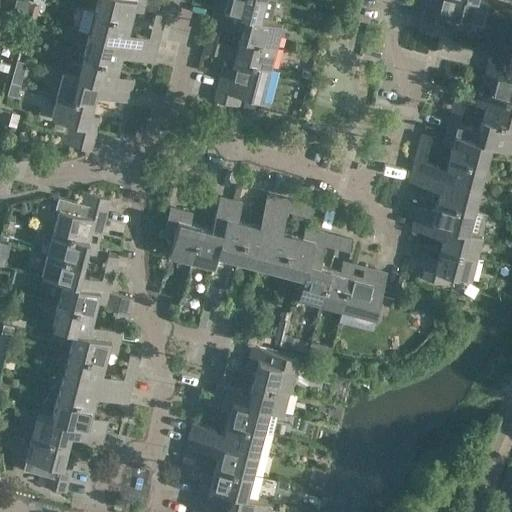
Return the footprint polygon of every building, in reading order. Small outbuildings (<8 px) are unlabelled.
[(98,0),(96,10),(131,19),(134,8),(143,10),(145,0),(98,0)] [(215,0),(215,5),(259,17),(259,16),(270,19),(274,0),(215,0)] [(469,19),(473,0),(426,0),(422,19),(449,26),(452,15),(469,19)] [(259,17),(215,5),(210,24),(220,26),(222,19),(235,23),(235,22),(243,24),(240,35),(276,45),(282,22),(270,19),(259,16),(259,17)] [(128,30),(131,19),(96,10),(83,7),(77,28),(90,32),(156,49),(159,37),(136,31),(136,32),(128,30)] [(13,10),(12,16),(22,19),(23,13),(13,10)] [(166,13),(161,12),(155,10),(152,21),(163,24),(166,13)] [(449,26),(422,19),(419,29),(447,36),(449,26)] [(235,57),(270,66),(276,45),(240,35),(238,46),(228,44),(229,42),(217,39),(218,33),(208,30),(203,49),(235,57)] [(156,49),(90,32),(84,53),(119,62),(121,51),(130,53),(130,54),(153,60),(156,49)] [(511,54),(489,48),(486,59),(511,66),(511,54)] [(84,53),(79,74),(78,75),(121,86),(121,87),(130,90),(133,76),(125,74),(124,75),(116,72),(119,62),(84,53)] [(217,88),(243,95),(261,100),(270,66),(235,57),(232,67),(223,65),(217,88)] [(511,66),(486,59),(483,69),(480,80),(491,83),(488,94),(488,96),(511,101),(511,66)] [(62,70),(56,92),(92,102),(95,90),(103,92),(103,93),(127,99),(130,90),(121,87),(121,86),(78,75),(79,74),(62,70)] [(241,105),(243,95),(217,88),(214,98),(241,105)] [(485,105),(482,117),(511,125),(511,101),(488,96),(488,94),(478,91),(475,102),(485,105)] [(68,120),(65,131),(92,138),(98,115),(89,113),(92,102),(56,92),(50,115),(68,120)] [(455,94),(452,105),(462,107),(465,96),(455,94)] [(511,147),(511,125),(482,117),(479,128),(471,126),(472,125),(449,119),(446,130),(487,141),(487,142),(490,143),(511,148),(511,147)] [(484,164),(490,143),(487,142),(487,141),(446,130),(443,140),(452,143),(449,155),(484,164)] [(92,138),(65,131),(62,141),(89,148),(92,138)] [(421,132),(418,142),(428,145),(431,134),(421,132)] [(415,156),(412,168),(479,185),(484,164),(449,155),(446,165),(438,163),(438,162),(415,156)] [(479,185),(412,168),(409,179),(432,185),(432,184),(441,186),(438,198),(473,207),(479,185)] [(82,191),(79,201),(108,209),(111,198),(82,191)] [(238,257),(260,262),(278,195),(267,192),(261,216),(259,224),(248,221),(238,257)] [(214,266),(218,251),(216,251),(228,207),(230,198),(219,195),(213,218),(214,218),(212,226),(201,224),(191,260),(214,266)] [(260,262),(282,268),(292,232),(280,229),(282,220),(284,221),(290,198),(278,195),(260,262)] [(102,232),(105,221),(108,209),(79,201),(58,196),(54,208),(59,209),(53,230),(89,239),(91,229),(102,232)] [(218,251),(238,257),(248,221),(236,218),(238,210),(239,210),(241,201),(230,198),(228,207),(216,251),(218,251)] [(487,211),(473,207),(438,198),(435,209),(427,206),(418,203),(415,216),(423,218),(423,217),(464,228),(468,229),(468,228),(481,232),(487,211)] [(311,214),(314,204),(303,202),(301,211),(311,214)] [(191,211),(169,205),(162,233),(173,236),(169,254),(191,260),(201,224),(189,220),(191,211)] [(482,232),(481,232),(468,228),(468,229),(464,228),(423,217),(423,218),(415,216),(412,226),(435,232),(436,231),(444,233),(441,245),(477,254),(482,232)] [(282,268),(303,274),(316,228),(306,225),(303,235),(292,232),(282,268)] [(327,231),(316,228),(303,274),(304,274),(298,296),(320,302),(329,267),(318,264),(320,255),(321,255),(327,231)] [(53,230),(47,251),(84,261),(86,250),(96,253),(99,242),(89,239),(53,230)] [(352,237),(341,235),(339,245),(349,247),(352,237)] [(425,265),(423,271),(422,277),(449,284),(452,273),(471,278),(477,254),(441,245),(438,257),(428,254),(425,265)] [(41,275),(64,281),(64,279),(109,291),(112,279),(89,273),(89,274),(81,272),(84,261),(47,251),(41,275)] [(115,266),(118,255),(108,253),(105,264),(115,266)] [(320,302),(342,308),(351,272),(352,273),(354,263),(346,261),(343,270),(329,267),(320,302)] [(387,271),(377,269),(364,266),(364,267),(365,267),(363,275),(352,273),(351,272),(342,308),(339,318),(373,327),(387,271)] [(64,281),(58,301),(93,310),(96,300),(106,302),(109,291),(64,279),(64,281)] [(52,324),(74,330),(75,328),(119,340),(122,329),(98,323),(98,324),(90,322),(93,310),(58,301),(52,324)] [(69,350),(105,359),(108,349),(116,351),(119,340),(75,328),(74,330),(69,350)] [(251,343),(248,354),(245,366),(255,369),(252,380),(288,390),(294,366),(276,361),(279,351),(251,343)] [(69,350),(63,372),(130,390),(133,378),(110,372),(110,373),(102,371),(105,359),(69,350)] [(137,365),(140,354),(130,352),(127,363),(137,365)] [(127,401),(130,390),(63,372),(57,394),(93,404),(96,392),(104,394),(103,395),(127,401)] [(218,383),(215,393),(223,395),(222,396),(268,407),(267,408),(282,412),(288,390),(252,380),(249,392),(240,390),(241,389),(218,383)] [(262,429),(267,408),(268,407),(222,396),(223,395),(215,393),(212,405),(221,408),(222,407),(230,409),(227,420),(262,429)] [(57,394),(51,416),(96,428),(96,429),(105,431),(108,419),(98,416),(90,414),(93,404),(57,394)] [(96,428),(51,416),(37,412),(31,434),(68,444),(70,434),(78,436),(78,437),(102,443),(105,431),(96,429),(96,428)] [(216,427),(192,421),(189,433),(256,451),(266,454),(272,432),(262,429),(227,420),(224,431),(215,428),(216,427)] [(216,463),(250,472),(256,451),(189,433),(186,445),(209,451),(209,450),(218,453),(216,463)] [(44,462),(41,472),(68,479),(74,458),(65,455),(68,444),(31,434),(25,457),(44,462)] [(193,461),(182,459),(180,469),(190,472),(193,461)] [(261,475),(250,472),(216,463),(212,475),(203,473),(200,483),(245,494),(245,493),(255,496),(261,475)] [(41,472),(38,484),(65,491),(68,479),(41,472)] [(229,502),(226,511),(264,511),(267,499),(255,496),(245,493),(245,494),(200,483),(197,495),(220,501),(220,499),(229,502)]
